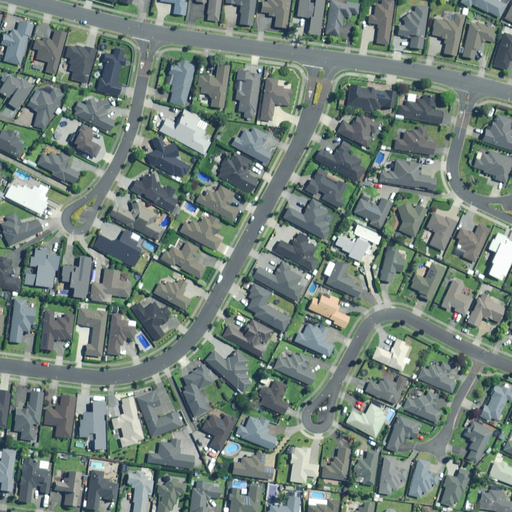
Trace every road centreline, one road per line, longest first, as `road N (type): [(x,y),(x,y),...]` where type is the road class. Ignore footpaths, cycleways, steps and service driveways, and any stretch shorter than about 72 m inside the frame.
road 1 (residential): [(0,364),(115,376),(182,348),(297,150),(323,58)]
road 2 (residential): [(483,357),(393,315),(366,331),(334,387)]
road 3 (tertiary): [(323,58),(151,32)]
road 4 (residential): [(108,177),(137,108),(151,32)]
road 5 (tertiary): [(473,83),(323,58)]
road 6 (tertiary): [(151,32),(27,0)]
road 7 (residential): [(108,177),(89,222),(74,231),(65,213),(95,189)]
road 8 (residential): [(471,200),(452,165),(473,83)]
